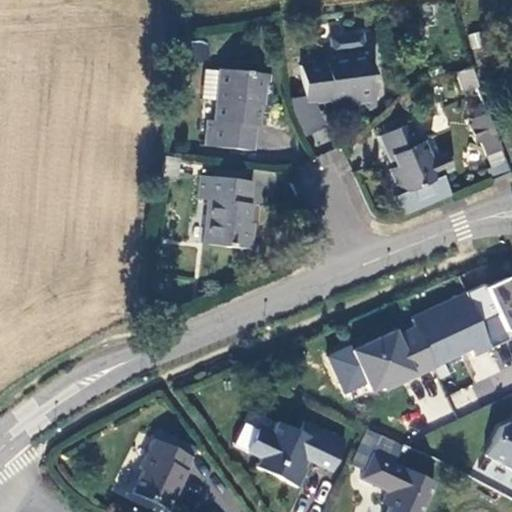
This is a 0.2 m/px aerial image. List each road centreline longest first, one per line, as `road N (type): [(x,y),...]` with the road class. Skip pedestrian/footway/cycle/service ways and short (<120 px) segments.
road 1 (secondary): [(0,443),(55,397),(363,261)]
road 2 (secondary): [(363,261),(511,211)]
